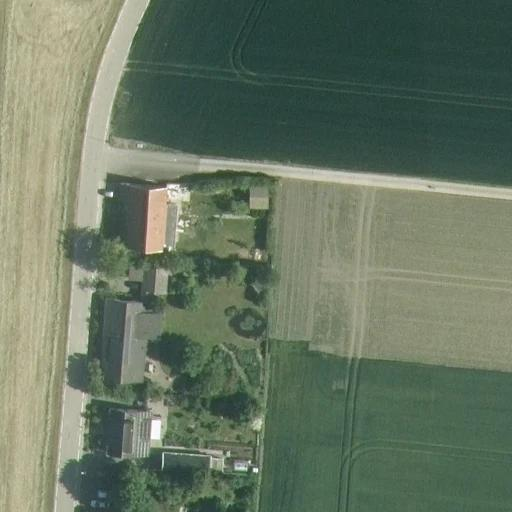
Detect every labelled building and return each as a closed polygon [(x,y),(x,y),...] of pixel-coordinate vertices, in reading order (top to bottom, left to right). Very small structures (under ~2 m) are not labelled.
[(266,184),(247,184),(247,207),(266,207),(266,184)] [(170,246),(174,205),(163,204),(165,189),(118,185),(117,198),(125,199),(121,248),(159,252),(159,246),(170,246)] [(105,299),(99,371),(103,371),(112,372),(111,380),(142,382),(144,364),(139,364),(140,353),(145,353),(145,350),(149,350),(150,341),(158,342),(161,314),(152,313),(153,303),(149,303),(150,291),(165,292),(167,269),(142,267),(141,281),(139,302),(105,299)] [(110,409),(107,453),(147,456),(150,412),(110,409)] [(163,453),(162,470),(209,473),(210,456),(163,453)] [(247,461),(234,460),(233,470),(246,471),(247,461)]
